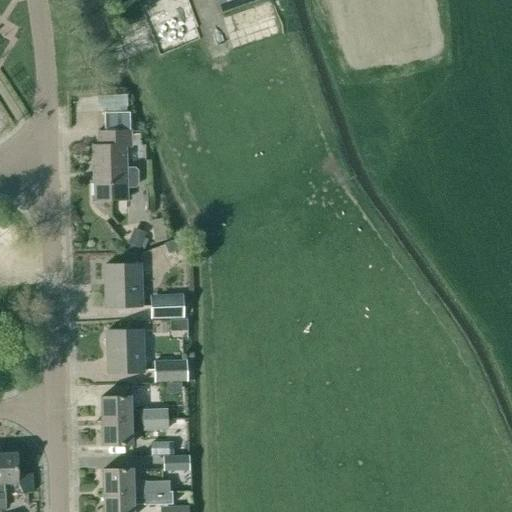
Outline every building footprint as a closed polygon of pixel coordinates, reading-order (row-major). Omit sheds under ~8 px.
[(216,0),(221,12),(255,0),(216,0)] [(128,109),(128,93),(97,95),(98,110),(128,109)] [(130,111),(104,112),(105,129),(131,128),(130,111)] [(97,146),(92,146),(94,200),(126,199),(126,188),(134,188),(137,185),(137,170),(134,167),(125,168),(125,146),(130,146),(130,131),(97,132),(97,146)] [(138,249),(145,233),(133,228),(127,244),(138,249)] [(103,265),(105,307),(141,306),(140,264),(103,265)] [(149,295),(150,319),(183,318),(182,294),(149,295)] [(105,331),(107,373),(143,372),(142,330),(105,331)] [(153,362),(154,382),(186,381),(186,361),(153,362)] [(99,397),(100,421),(166,419),(166,410),(129,411),(129,396),(99,397)] [(167,429),(166,419),(100,421),(101,446),(130,445),(130,430),(167,429)] [(150,441),(150,455),(172,455),(172,441),(150,441)] [(0,453),(0,509),(4,509),(4,483),(16,483),(16,453),(0,453)] [(162,455),(162,471),(189,470),(189,455),(162,455)] [(101,469),(102,494),(168,492),(168,482),(131,483),(131,469),(101,469)] [(169,501),(168,492),(102,494),(102,511),(132,511),(132,502),(169,501)]
